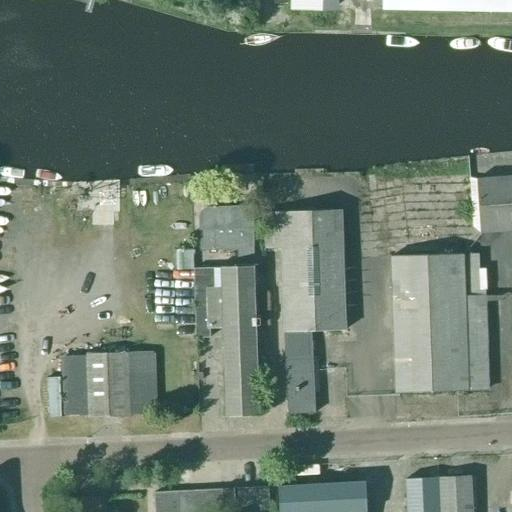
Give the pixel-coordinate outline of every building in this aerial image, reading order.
[(333,10),(333,0),(248,0),(248,28),(291,29),(291,9),(333,10)] [(511,13),(511,0),(381,0),(382,11),(511,13)] [(480,234),(511,231),(511,176),(476,179),(480,234)] [(216,207),(216,206),(212,206),(212,207),(209,208),(205,209),(202,211),(200,214),(199,218),(200,251),(237,250),(237,259),(253,259),(252,207),(216,207)] [(345,331),(341,210),(263,214),(264,250),(282,249),(285,333),(285,362),(288,415),(315,413),(312,359),(311,359),(310,332),(345,331)] [(177,270),(193,270),(192,249),(176,250),(177,270)] [(395,394),(467,391),(462,255),(391,257),(395,394)] [(258,416),(253,267),(221,268),(194,269),(196,338),(210,338),(210,329),(223,328),(226,417),(258,416)] [(130,416),(130,415),(153,414),(151,352),(62,355),(63,375),(47,375),(49,417),(88,416),(88,418),(130,416)] [(472,511),(471,476),(405,480),(406,511),(472,511)] [(366,511),(365,482),(278,487),(279,511),(366,511)] [(178,511),(269,511),(268,487),(177,492),(178,511)] [(178,511),(177,492),(153,493),(154,511),(178,511)] [(100,511),(99,496),(67,498),(67,511),(100,511)]
